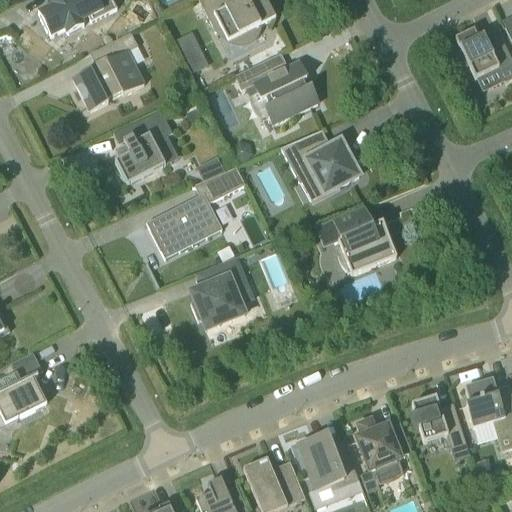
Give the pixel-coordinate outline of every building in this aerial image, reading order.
[(117,11),(114,4),(111,0),(55,0),(50,3),(52,8),(38,16),(41,21),(40,21),(47,35),(48,35),(50,40),(65,32),(68,37),(85,28),(83,24),(89,21),(92,25),(117,11)] [(258,31),(259,29),(275,21),(264,0),(247,0),(242,3),(241,0),(202,0),(198,2),(215,33),(225,31),(226,33),(228,35),(229,36),(231,38),(234,40),(236,41),(239,42),(242,42),(244,42),(247,42),(254,39),(255,37),(256,36),(257,34),(258,31)] [(498,71),(500,75),(505,85),(511,81),(511,62),(498,34),(484,41),(483,39),(482,39),(483,42),(480,44),(474,32),(455,41),(461,53),(458,55),(465,70),(469,69),(475,82),(498,71)] [(183,55),(198,47),(192,35),(177,42),(183,55)] [(131,36),(108,48),(90,57),(96,70),(73,82),(90,116),(108,107),(107,104),(122,96),(123,99),(145,87),(128,55),(138,50),(131,36)] [(267,119),(272,129),(300,116),(318,107),(311,91),(310,90),(306,92),(303,85),(307,83),(306,81),(299,66),(288,71),(281,57),(263,65),(234,79),(242,94),(253,89),(257,97),(267,119)] [(184,114),(190,126),(200,121),(194,109),(184,114)] [(120,148),(123,146),(126,150),(115,156),(118,163),(115,165),(127,188),(165,168),(165,167),(178,161),(167,139),(172,136),(161,113),(114,136),(120,148)] [(320,191),(332,195),(337,192),(341,190),(340,190),(342,189),(359,180),(345,154),(340,156),(335,147),(331,150),(329,147),(322,134),(281,152),(301,188),(314,181),(320,191)] [(253,158),(250,146),(239,144),(230,152),(234,164),(245,166),(253,158)] [(235,170),(211,182),(192,190),(197,200),(146,227),(165,262),(222,233),(208,207),(245,188),(235,170)] [(333,222),(342,243),(338,245),(339,248),(338,249),(338,251),(337,260),(341,269),(347,275),(347,277),(350,275),(352,279),(361,275),(396,261),(388,239),(386,236),(383,228),(383,227),(375,230),(373,231),(371,231),(371,230),(363,211),(363,210),(344,218),(333,222)] [(217,255),(222,265),(235,259),(229,249),(217,255)] [(206,334),(245,318),(233,290),(247,285),(237,260),(211,271),(216,284),(190,295),(194,305),(190,307),(198,325),(202,324),(206,334)] [(0,318),(0,340),(10,335),(0,318)] [(21,386),(11,367),(0,373),(0,422),(5,431),(18,424),(17,422),(40,411),(47,407),(40,394),(34,382),(38,380),(37,378),(21,386)] [(511,451),(511,401),(511,396),(510,395),(498,399),(494,385),(467,393),(467,390),(464,391),(469,407),(466,409),(473,431),(492,426),(501,455),(511,451)] [(465,445),(459,426),(453,407),(440,411),(436,400),(412,408),(415,418),(410,420),(414,432),(419,430),(424,445),(447,438),(451,450),(454,463),(469,459),(465,445)] [(370,477),(373,476),(378,489),(388,488),(398,484),(405,479),(400,465),(404,463),(402,459),(412,455),(400,427),(388,432),(388,429),(376,434),(371,422),(356,428),(361,440),(356,442),(364,460),(370,477)] [(358,484),(351,463),(344,445),(331,449),(329,443),(322,446),(320,441),(298,449),(305,468),(317,499),(328,495),(358,484)] [(282,511),(305,502),(298,484),(290,465),(267,475),(262,464),(243,473),(260,511),(282,511)] [(241,511),(233,511),(226,493),(221,482),(207,488),(211,497),(196,503),(199,511),(246,511),(246,510),(241,511)]
